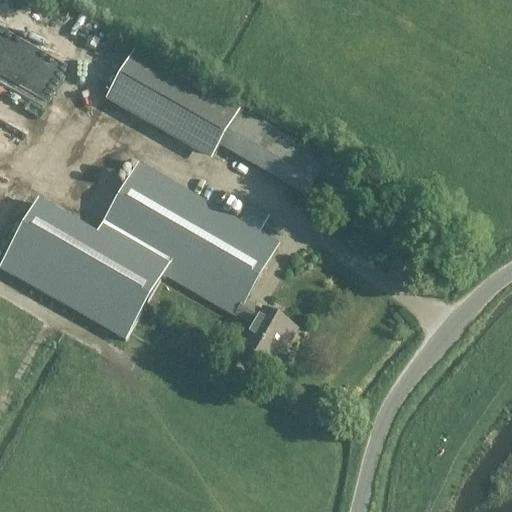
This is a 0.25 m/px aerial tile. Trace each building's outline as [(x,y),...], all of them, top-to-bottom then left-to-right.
[(0,9),(0,29),(10,35),(18,20),(0,9)] [(31,103),(49,66),(0,42),(0,120),(37,139),(50,112),(31,103)] [(105,99),(208,160),(237,113),(133,51),(105,99)] [(219,148),(305,198),(325,163),(239,114),(219,148)] [(270,371),(279,354),(284,357),(299,332),(263,311),(261,313),(245,304),(279,246),(139,165),(95,240),(160,277),(236,320),(237,318),(253,327),(239,352),(270,371)] [(326,183),(332,187),(336,180),(330,177),(326,183)] [(160,277),(95,240),(35,206),(0,266),(0,269),(124,340),(160,277)]
